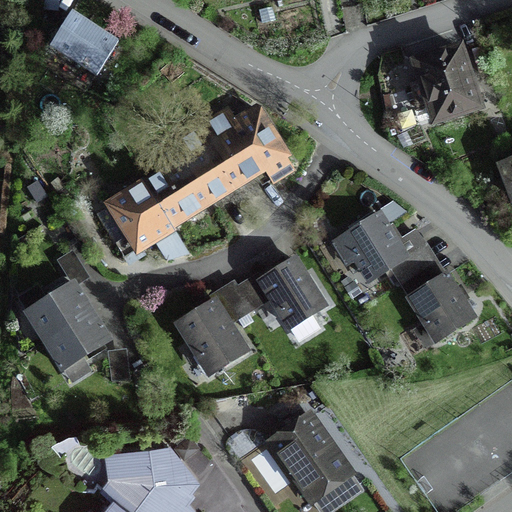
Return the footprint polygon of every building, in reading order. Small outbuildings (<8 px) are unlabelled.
[(95,77),(117,43),(71,14),(56,37),(49,48),(95,77)] [(0,51),(1,51),(9,25),(1,22),(0,25),(0,51)] [(477,108),(472,91),(469,79),(464,67),(463,67),(458,50),(415,64),(421,82),(409,86),(417,108),(428,104),(433,122),(477,108)] [(187,164),(147,189),(144,185),(107,208),(134,250),(159,236),(171,228),(169,224),(217,194),(261,166),(271,183),(290,172),(253,111),(234,123),(228,114),(200,131),(199,128),(174,143),(187,164)] [(342,239),(369,282),(405,260),(377,216),(342,239)] [(322,309),(292,261),(260,282),(290,329),(322,309)] [(471,320),(444,276),(409,299),(436,342),(471,320)] [(44,342),(62,370),(107,342),(94,320),(89,313),(86,307),(72,285),(26,313),(44,342)] [(212,303),(178,324),(210,375),(244,354),(212,303)] [(124,352),(108,354),(110,381),(127,380),(124,352)] [(271,444),(311,500),(348,474),(308,418),(271,444)] [(170,511),(194,482),(167,448),(116,455),(120,479),(107,495),(112,500),(128,511),(170,511)] [(103,511),(128,511),(112,500),(103,511)]
